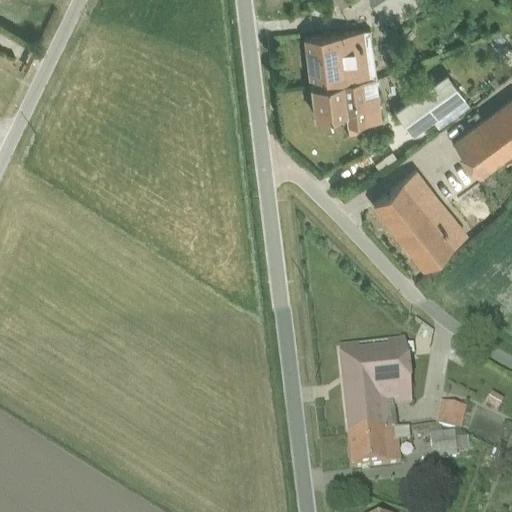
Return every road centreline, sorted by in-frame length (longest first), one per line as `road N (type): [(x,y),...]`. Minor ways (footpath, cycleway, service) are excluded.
road 1 (residential): [(264,159),(305,511)]
road 2 (residential): [(511,365),(430,314),(294,169),(264,159)]
road 3 (residential): [(78,0),(0,162)]
road 4 (residential): [(242,0),(264,159)]
